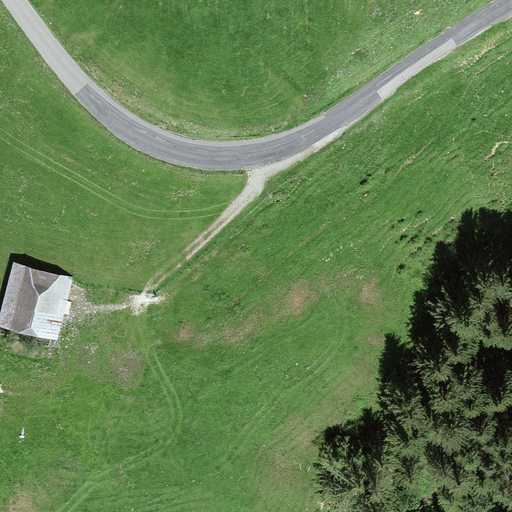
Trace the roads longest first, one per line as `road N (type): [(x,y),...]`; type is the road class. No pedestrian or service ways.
road 1 (unclassified): [(511,8),(315,133),(265,151),(199,154),(149,144),(87,95),(14,0)]
road 2 (track): [(265,151),(233,209),(69,367),(0,398)]
